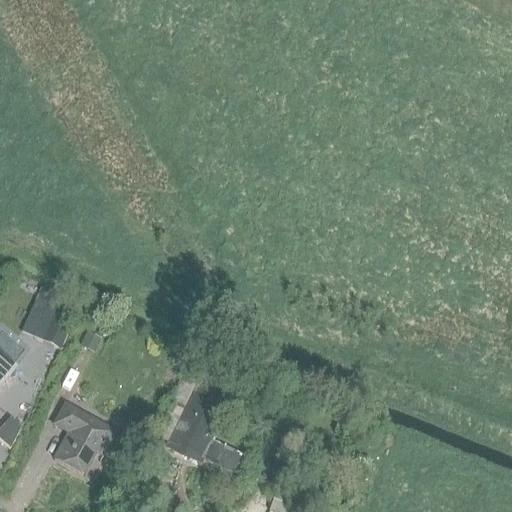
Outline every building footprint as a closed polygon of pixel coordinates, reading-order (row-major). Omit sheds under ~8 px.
[(55,351),(74,312),(52,301),(34,341),(55,351)] [(100,341),(86,334),(79,349),(93,356),(100,341)] [(237,397),(198,378),(193,388),(183,383),(155,439),(232,478),(241,460),(213,446),(237,397)] [(101,460),(115,436),(64,408),(53,428),(68,437),(53,463),(81,479),(94,456),(101,460)] [(354,448),(358,438),(339,431),(335,441),(354,448)] [(298,511),(300,510),(274,500),(269,511),(298,511)]
